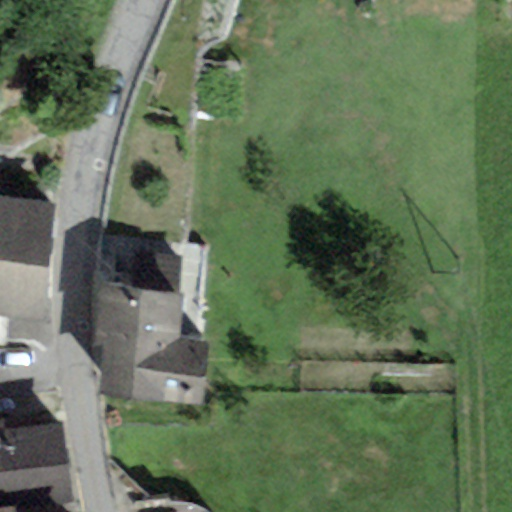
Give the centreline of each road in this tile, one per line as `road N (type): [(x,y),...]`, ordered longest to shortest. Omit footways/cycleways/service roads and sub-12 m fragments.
road 1 (tertiary): [(99,511),(79,402),(70,267),(90,153),(141,0)]
road 2 (track): [(477,511),(468,334)]
